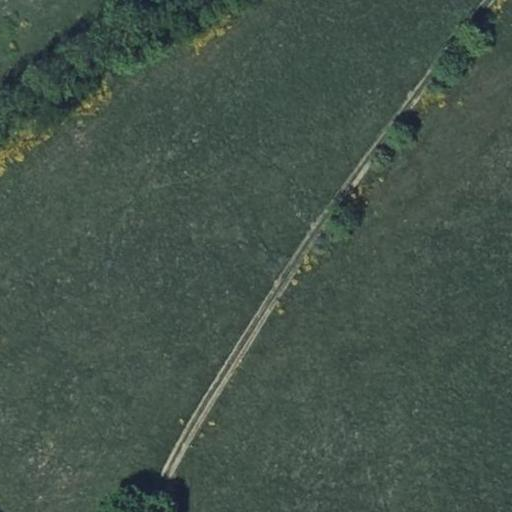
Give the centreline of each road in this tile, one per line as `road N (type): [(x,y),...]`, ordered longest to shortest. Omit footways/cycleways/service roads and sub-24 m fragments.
road 1 (track): [(489,0),(283,285),(164,479)]
road 2 (track): [(191,0),(0,138)]
